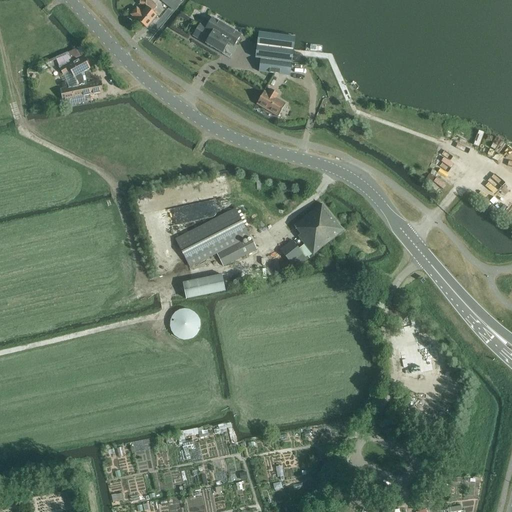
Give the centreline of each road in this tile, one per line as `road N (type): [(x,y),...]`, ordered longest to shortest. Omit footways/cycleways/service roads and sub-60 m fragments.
road 1 (tertiary): [(481,321),(365,187),(192,114),(122,58),(71,0)]
road 2 (track): [(0,38),(21,130),(113,181),(144,286),(163,283),(167,308),(164,315),(0,352)]
